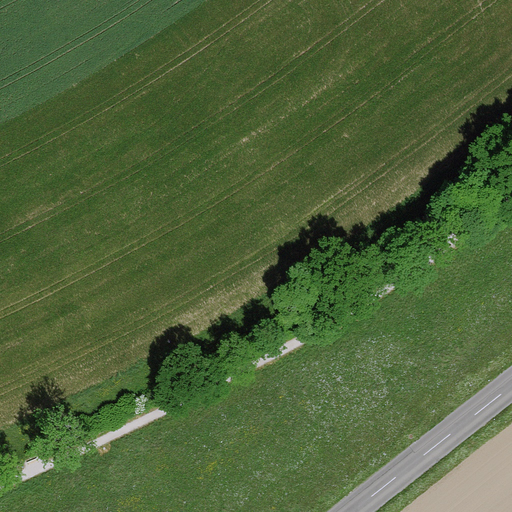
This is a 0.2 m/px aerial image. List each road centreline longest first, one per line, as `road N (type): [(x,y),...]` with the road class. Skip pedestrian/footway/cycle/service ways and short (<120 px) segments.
road 1 (track): [(511,198),(315,333),(0,485)]
road 2 (secondary): [(511,385),(352,511)]
